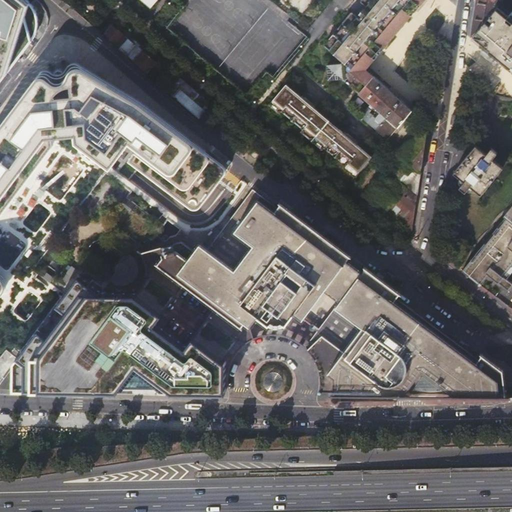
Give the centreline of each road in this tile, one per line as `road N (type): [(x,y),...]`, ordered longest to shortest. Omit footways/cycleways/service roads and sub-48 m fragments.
road 1 (trunk): [(511,452),(200,458),(0,487)]
road 2 (residential): [(511,416),(0,403)]
road 3 (trunk): [(511,490),(0,497)]
road 4 (residential): [(496,312),(428,257),(426,243),(461,0)]
road 5 (unknown): [(243,165),(213,201),(191,209),(122,166)]
